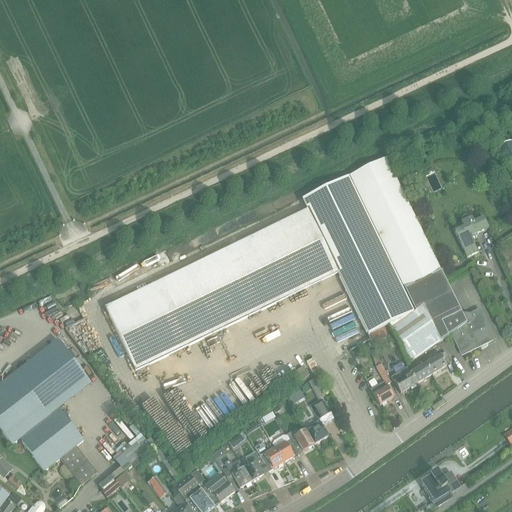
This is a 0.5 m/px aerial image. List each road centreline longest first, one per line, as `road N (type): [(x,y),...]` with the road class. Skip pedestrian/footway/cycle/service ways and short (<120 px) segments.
road 1 (track): [(511,39),(0,281)]
road 2 (tertiary): [(511,358),(288,511)]
